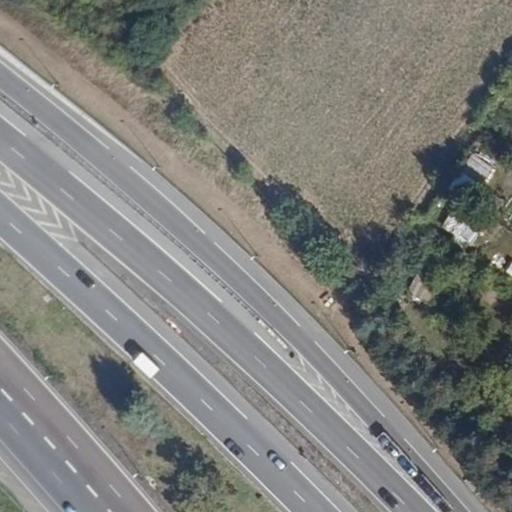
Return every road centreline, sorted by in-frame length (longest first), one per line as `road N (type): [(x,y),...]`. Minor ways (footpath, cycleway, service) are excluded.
road 1 (motorway): [(454,511),(325,359),(96,147),(0,71)]
road 2 (motorway): [(414,511),(253,355),(0,134)]
road 3 (motorway): [(317,511),(0,211)]
road 4 (motorway): [(0,384),(109,511)]
